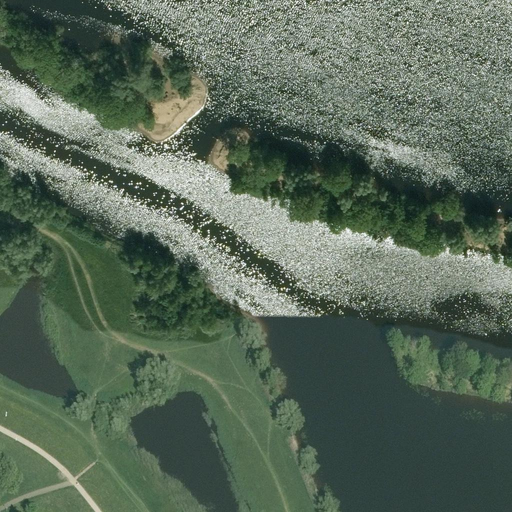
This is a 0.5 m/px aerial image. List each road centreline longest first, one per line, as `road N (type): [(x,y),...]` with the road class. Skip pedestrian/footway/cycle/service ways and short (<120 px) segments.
road 1 (track): [(0,205),(71,247),(105,324),(125,344),(191,362),(227,383),(279,511)]
road 2 (track): [(73,482),(99,455),(90,403),(119,338)]
road 3 (track): [(0,385),(63,417),(99,455)]
